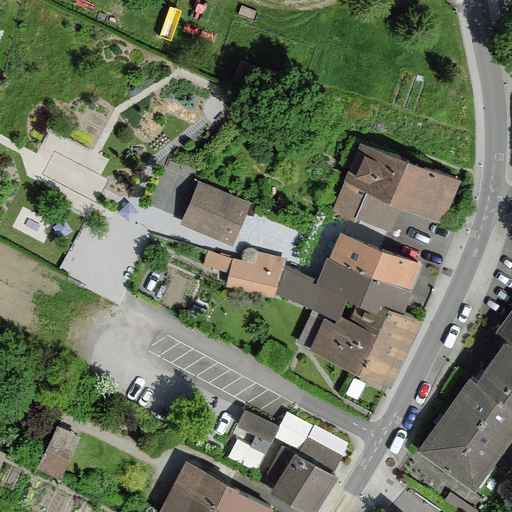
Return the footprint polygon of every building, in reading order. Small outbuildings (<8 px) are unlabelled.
[(445,224),(461,182),(363,143),(335,211),(386,231),(396,204),(445,224)] [(196,172),(177,160),(147,200),(168,216),(184,225),(188,221),(202,185),(198,182),(196,172)] [(188,221),(232,239),(247,203),(202,185),(188,221)] [(320,283),(286,267),(278,292),(316,310),(300,343),(391,386),(424,321),(404,313),(424,265),(344,234),(333,261),(331,259),(320,283)] [(278,292),(286,267),(288,259),(259,253),(255,264),(210,252),(206,265),(232,273),(229,287),(276,297),(278,292)] [(511,444),(511,317),(499,337),(510,344),(482,383),(471,378),(420,451),(476,493),(511,444)] [(277,421),(245,406),(239,420),(270,434),(277,421)] [(78,431),(57,421),(38,461),(59,471),(78,431)] [(297,455),(275,492),(309,511),(318,511),(338,478),(297,455)] [(186,456),(159,511),(260,511),(267,500),(186,456)]
